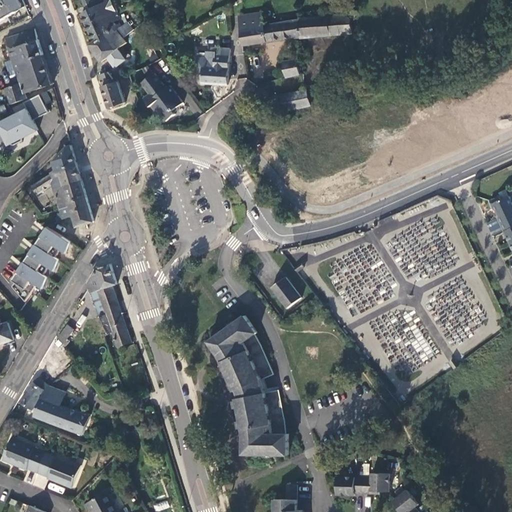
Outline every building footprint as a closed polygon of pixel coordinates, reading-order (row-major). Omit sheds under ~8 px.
[(22,0),(0,0),(2,3),(0,4),(0,21),(25,7),(22,0)] [(77,0),(78,0),(81,0),(87,13),(98,7),(103,4),(111,0),(110,0),(96,0),(95,1),(94,0),(77,0)] [(98,7),(87,13),(80,16),(94,44),(115,29),(118,27),(120,26),(119,22),(115,24),(113,20),(118,17),(111,0),(103,4),(98,7)] [(238,16),(240,30),(264,27),(264,25),(262,13),(242,16),(238,16)] [(301,39),(353,35),(351,16),(299,19),(299,20),(301,39)] [(243,46),(300,39),(301,39),(299,20),(264,25),(264,27),(240,30),(243,46)] [(126,45),(115,29),(94,44),(90,47),(102,63),(126,45)] [(25,95),(52,85),(34,30),(6,40),(21,85),(5,91),(10,106),(27,101),(25,95)] [(227,85),(229,56),(222,56),(222,49),(212,48),(212,51),(206,51),(206,57),(196,57),(196,69),(203,69),(203,73),(202,83),(227,85)] [(300,76),(297,60),(283,62),(286,78),(300,76)] [(100,77),(103,86),(113,81),(108,73),(100,77)] [(154,74),(142,84),(151,95),(145,100),(151,107),(154,105),(167,121),(176,114),(174,111),(184,103),(170,86),(166,89),(154,74)] [(246,78),(238,78),(237,89),(245,89),(246,78)] [(119,84),(116,79),(113,81),(103,86),(110,109),(124,104),(119,84)] [(306,90),(282,97),(285,113),(310,107),(306,90)] [(43,103),(49,100),(46,91),(39,94),(43,103)] [(31,124),(47,116),(38,96),(23,105),(26,112),(0,124),(0,148),(7,145),(8,146),(11,147),(19,144),(20,141),(20,139),(25,137),(26,138),(36,134),(31,124)] [(278,97),(263,100),(265,108),(280,105),(278,97)] [(51,186),(59,209),(72,205),(71,202),(86,197),(71,146),(68,146),(53,161),(57,174),(31,187),(35,195),(51,186)] [(502,196),(492,201),(496,210),(498,210),(501,215),(500,217),(511,242),(511,196),(503,200),(502,196)] [(93,222),(86,197),(71,202),(72,205),(59,209),(59,210),(62,219),(73,216),(77,227),(93,222)] [(12,289),(26,304),(37,286),(43,290),(47,279),(44,277),(49,269),(55,272),(59,261),(55,259),(60,251),(66,255),(71,243),(48,228),(12,282),(15,284),(12,289)] [(303,263),(297,268),(300,272),(306,267),(303,263)] [(88,283),(91,294),(111,286),(116,285),(110,264),(97,269),(88,283)] [(303,298),(287,277),(273,288),(289,308),(303,298)] [(130,344),(111,286),(91,294),(97,313),(104,310),(106,316),(100,319),(107,335),(111,334),(116,348),(130,344)] [(97,313),(100,319),(106,316),(104,310),(97,313)] [(262,381),(265,380),(274,375),(262,346),(256,335),(258,334),(246,317),(210,342),(219,356),(221,354),(225,361),(223,362),(236,392),(239,391),(241,399),(238,399),(244,430),(247,430),(248,438),(245,438),(245,455),(290,455),(290,435),(287,434),(286,424),(279,391),(265,393),(262,381)] [(100,319),(78,328),(85,345),(103,338),(107,335),(100,319)] [(9,323),(0,325),(0,344),(15,340),(9,323)] [(67,326),(57,338),(63,345),(73,330),(67,326)] [(33,411),(41,400),(40,399),(45,391),(46,391),(50,385),(52,382),(41,374),(34,384),(33,383),(19,402),(33,411)] [(36,417),(83,434),(89,416),(62,406),(67,392),(50,385),(46,391),(45,391),(40,399),(41,400),(42,401),(36,417)] [(28,468),(38,472),(46,453),(36,448),(36,447),(12,437),(4,458),(14,463),(27,469),(28,468)] [(57,457),(46,453),(38,472),(48,477),(48,478),(61,483),(62,482),(73,487),(82,466),(58,456),(57,457)] [(373,491),(390,491),(391,474),(373,473),(372,478),(338,477),(337,495),(355,495),(356,493),(372,493),(373,491)] [(419,511),(415,507),(419,504),(408,490),(394,501),(402,511),(419,511)] [(122,511),(122,510),(118,511),(108,492),(84,504),(85,508),(88,506),(90,511),(93,510),(93,511),(122,511)] [(302,511),(302,510),(297,509),(296,500),(275,499),(274,511),(302,511)] [(156,511),(169,508),(167,500),(153,505),(156,511)]
